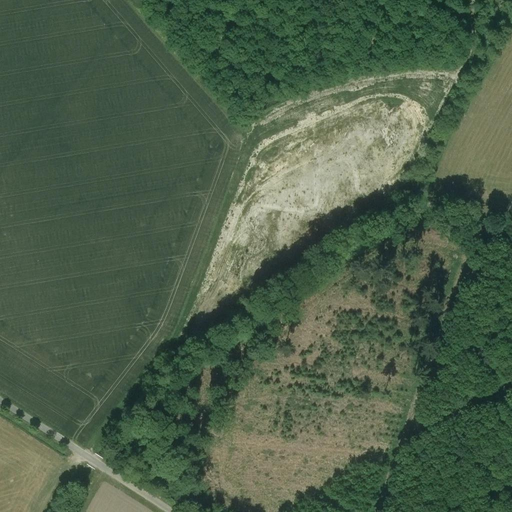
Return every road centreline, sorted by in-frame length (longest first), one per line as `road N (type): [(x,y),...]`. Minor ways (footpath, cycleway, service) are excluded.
road 1 (track): [(471,0),(472,52),(462,71),(371,73),(318,87),(241,126)]
road 2 (track): [(377,511),(457,280),(468,271),(511,281)]
road 3 (unclassified): [(0,400),(172,511)]
